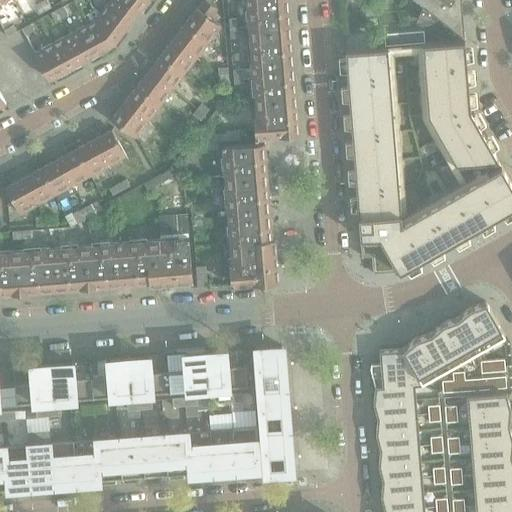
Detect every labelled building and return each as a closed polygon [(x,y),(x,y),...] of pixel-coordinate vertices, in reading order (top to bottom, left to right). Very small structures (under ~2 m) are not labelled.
[(417,0),(464,35),(461,0),(417,0)] [(498,161),(470,111),(464,41),(422,45),(387,47),(345,51),(361,256),(371,255),(373,273),(399,271),(399,272),(511,207),(511,185),(501,165),(488,172),(486,167),(465,179),(457,164),(498,161)] [(46,224),(45,216),(35,217),(36,225),(46,224)] [(56,224),(55,216),(45,216),(46,224),(56,224)] [(32,238),(31,231),(22,232),(22,239),(32,238)] [(22,239),(22,232),(12,233),(12,240),(22,239)] [(55,290),(52,248),(23,250),(25,273),(13,274),(14,293),(55,290)] [(13,274),(25,273),(23,250),(0,252),(0,294),(14,293),(13,274)] [(470,307),(457,317),(477,352),(505,336),(486,301),(484,302),(470,307)] [(442,323),(430,333),(450,367),(477,352),(457,317),(442,323)] [(415,338),(403,348),(423,383),(450,367),(430,333),(415,338)] [(285,388),(282,346),(255,348),(255,349),(258,391),(285,388)] [(371,364),(370,368),(375,387),(414,383),(414,384),(421,384),(423,383),(403,348),(379,350),(380,363),(371,364)] [(247,387),(246,365),(227,367),(225,352),(205,353),(208,390),(247,387)] [(208,390),(205,353),(184,355),(186,370),(168,372),(170,393),(208,390)] [(170,393),(168,372),(150,373),(149,358),(128,359),(131,396),(170,393)] [(131,396),(128,359),(108,361),(109,376),(91,378),(93,399),(131,396)] [(504,359),(496,360),(497,372),(505,371),(504,359)] [(489,360),(481,361),(482,373),(490,372),(489,360)] [(496,360),(489,360),(490,372),(497,372),(496,360)] [(93,399),(91,378),(73,379),(72,364),(52,365),(55,402),(93,399)] [(55,402),(52,365),(31,367),(32,382),(15,384),(16,405),(55,402)] [(465,372),(453,373),(453,380),(460,380),(465,379),(465,372)] [(498,376),(490,377),(491,389),(499,388),(498,376)] [(506,376),(498,376),(499,388),(506,388),(506,376)] [(490,377),(483,378),(484,390),(491,389),(490,377)] [(475,378),(467,379),(468,391),(476,390),(475,378)] [(483,378),(475,378),(476,390),(484,390),(483,378)] [(465,379),(460,380),(461,392),(468,391),(467,379),(465,379)] [(452,380),(445,381),(446,393),(453,392),(452,380)] [(453,380),(452,380),(453,392),(461,392),(460,380),(453,380)] [(375,387),(373,402),(416,399),(414,384),(414,383),(375,387)] [(0,406),(16,405),(15,384),(0,384),(0,406)] [(288,430),(285,388),(258,391),(261,432),(288,430)] [(242,401),(242,393),(230,394),(230,402),(242,401)] [(506,393),(466,396),(468,412),(510,409),(506,394),(506,393)] [(230,402),(230,394),(218,395),(218,403),(230,402)] [(185,405),(184,397),(172,398),(173,406),(185,405)] [(197,405),(196,397),(184,397),(185,405),(197,405)] [(416,399),(373,402),(377,418),(417,414),(416,399)] [(151,408),(151,400),(139,401),(139,409),(151,408)] [(139,409),(139,401),(127,402),(127,410),(139,409)] [(106,412),(105,404),(93,405),(94,413),(106,412)] [(94,413),(93,405),(81,406),(82,413),(94,413)] [(439,405),(427,406),(428,414),(440,413),(439,405)] [(456,405),(444,406),(445,414),(457,413),(456,405)] [(60,415),(60,407),(48,408),(48,416),(60,415)] [(48,416),(48,408),(36,409),(36,417),(48,416)] [(510,409),(468,412),(469,428),(509,425),(510,409)] [(15,419),(14,411),(2,412),(3,420),(15,419)] [(440,413),(428,414),(428,421),(440,420),(440,413)] [(457,413),(445,414),(445,422),(457,421),(457,413)] [(377,418),(376,433),(418,430),(417,414),(377,418)] [(511,437),(509,425),(469,428),(470,444),(511,440),(511,437)] [(259,467),(256,426),(232,428),(236,470),(259,468),(259,467)] [(236,470),(232,428),(209,430),(213,472),(236,470)] [(213,472),(209,430),(187,431),(190,474),(213,472)] [(291,472),(288,430),(261,432),(264,467),(264,474),(291,472)] [(418,430),(376,433),(380,449),(419,446),(418,430)] [(190,474),(187,431),(164,433),(167,475),(190,474)] [(54,484),(50,442),(50,432),(27,434),(28,444),(31,486),(54,484)] [(167,475),(164,433),(141,435),(144,477),(167,475)] [(144,477),(141,435),(119,437),(122,479),(144,477)] [(442,436),(430,437),(430,445),(442,444),(442,436)] [(122,479),(119,437),(96,438),(99,481),(122,479)] [(459,437),(447,437),(447,445),(459,444),(459,437)] [(99,481),(96,438),(73,440),(76,482),(99,481)] [(76,482),(73,440),(50,442),(54,484),(76,482)] [(511,446),(511,440),(470,444),(471,459),(511,456),(511,446)] [(31,486),(28,444),(5,446),(8,488),(31,486)] [(442,444),(430,445),(431,452),(443,451),(442,444)] [(459,444),(447,445),(448,453),(460,452),(459,444)] [(0,488),(8,488),(5,446),(0,445),(0,488)] [(380,449),(378,464),(421,461),(419,446),(380,449)] [(511,459),(511,456),(471,459),(473,475),(511,471),(511,459)] [(421,461),(378,464),(382,480),(422,477),(421,461)] [(444,467),(432,468),(433,476),(445,475),(444,467)] [(461,468),(449,469),(450,476),(462,476),(461,468)] [(511,471),(473,475),(474,490),(511,487),(511,471)] [(445,475),(433,476),(433,484),(445,483),(445,475)] [(462,476),(450,476),(450,484),(462,483),(462,476)] [(382,480),(381,496),(423,492),(422,477),(382,480)] [(511,487),(474,490),(475,506),(511,502),(511,487)] [(423,492),(381,496),(385,511),(424,508),(423,492)] [(447,498),(435,499),(435,507),(447,506),(447,498)] [(464,499),(452,500),(452,508),(464,507),(464,499)] [(511,511),(511,502),(475,506),(475,511),(511,511)]
